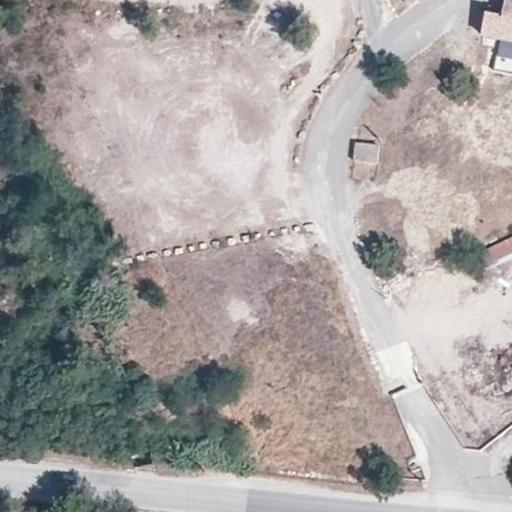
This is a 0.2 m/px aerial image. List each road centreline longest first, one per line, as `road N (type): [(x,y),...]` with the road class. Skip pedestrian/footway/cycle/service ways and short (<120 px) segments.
road 1 (unknown): [(508,511),(378,383),(345,301),(317,185)]
road 2 (tertiary): [(0,482),(339,511)]
